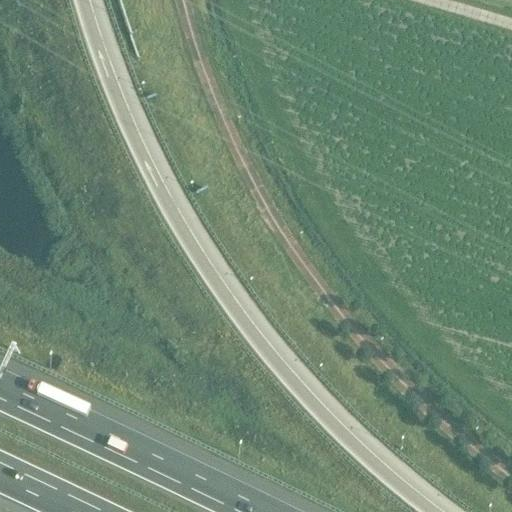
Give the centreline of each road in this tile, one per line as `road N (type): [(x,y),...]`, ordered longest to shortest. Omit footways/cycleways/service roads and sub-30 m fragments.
road 1 (motorway): [(427,511),(313,408),(201,266),(137,152),(80,0)]
road 2 (motorway): [(267,511),(0,384)]
